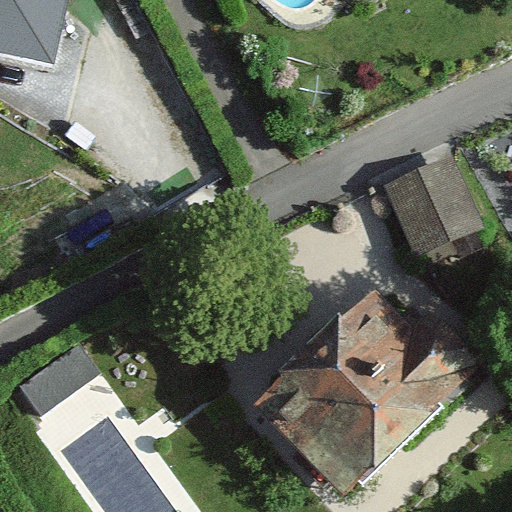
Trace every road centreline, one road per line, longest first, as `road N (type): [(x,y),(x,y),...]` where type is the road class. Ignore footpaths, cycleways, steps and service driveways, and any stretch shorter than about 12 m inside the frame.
road 1 (residential): [(287,205),(0,350)]
road 2 (residential): [(511,104),(287,205)]
road 3 (residential): [(287,205),(171,0)]
